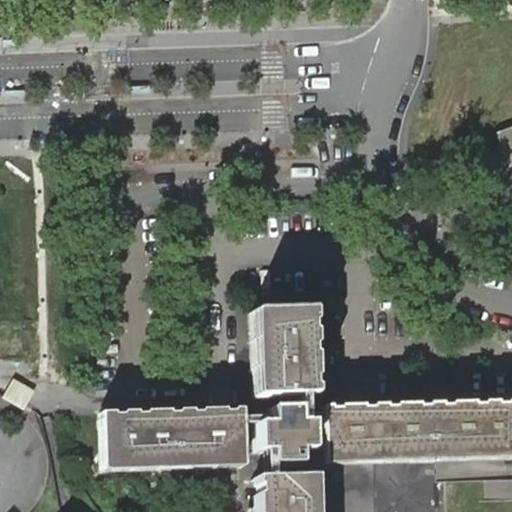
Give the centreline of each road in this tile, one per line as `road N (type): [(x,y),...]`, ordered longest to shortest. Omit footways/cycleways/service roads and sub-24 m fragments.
road 1 (residential): [(401,225),(354,248),(234,249),(213,263),(223,511)]
road 2 (residential): [(410,0),(375,131),(378,178),(401,225)]
road 3 (residential): [(401,225),(453,281),(488,299),(511,300)]
